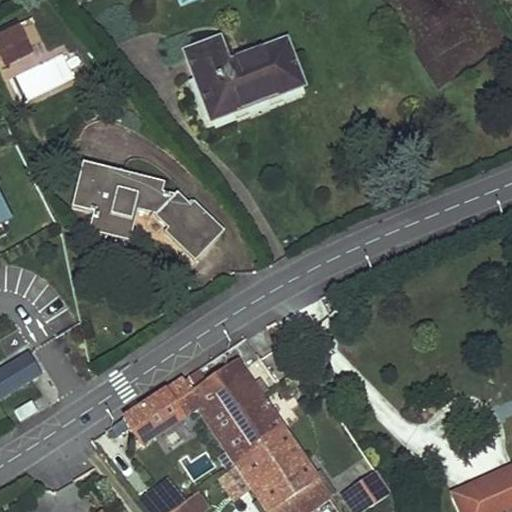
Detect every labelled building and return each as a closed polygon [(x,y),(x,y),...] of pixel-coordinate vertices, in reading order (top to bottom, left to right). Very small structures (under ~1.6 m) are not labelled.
[(0,51),(23,40),(16,26),(0,33),(0,51)] [(30,54),(23,40),(0,51),(0,62),(2,67),(30,54)] [(219,42),(187,54),(213,121),(303,87),(286,43),(228,64),(219,42)] [(165,184),(83,163),(72,209),(93,216),(89,234),(131,244),(138,212),(154,217),(169,230),(165,234),(195,264),(224,234),(195,202),(191,206),(178,193),(174,197),(162,193),(165,184)] [(0,203),(0,228),(10,224),(0,203)] [(23,359),(0,373),(0,401),(36,380),(23,359)] [(182,381),(123,421),(140,448),(171,428),(164,417),(190,399),(198,411),(267,511),(312,511),(331,499),(237,363),(197,389),(194,386),(188,389),(182,381)] [(190,399),(164,417),(171,428),(198,411),(190,399)] [(28,406),(12,416),(18,425),(34,415),(28,406)] [(192,486),(207,478),(194,451),(179,458),(192,486)] [(391,497),(378,476),(344,498),(353,511),(368,511),(379,505),(391,497)] [(511,511),(511,476),(475,493),(483,511),(511,511)] [(184,503),(167,481),(162,485),(178,508),(184,503)] [(172,511),(178,508),(162,485),(139,502),(146,511),(172,511)] [(483,511),(475,493),(455,501),(459,511),(483,511)]
